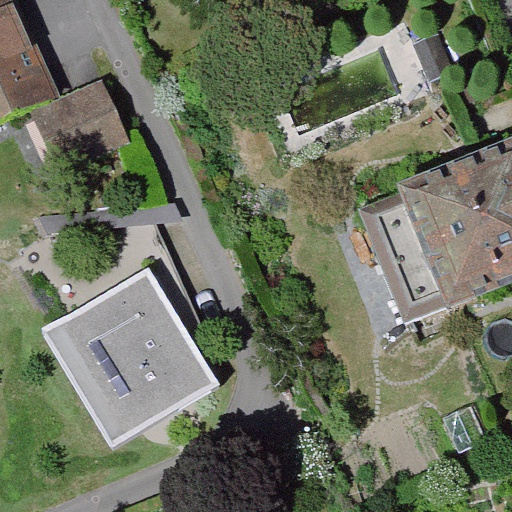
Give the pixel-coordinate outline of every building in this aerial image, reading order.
[(0,0),(0,130),(29,119),(60,105),(14,0),(0,0)] [(443,38),(417,49),(432,87),(458,77),(443,38)] [(60,105),(29,119),(56,180),(132,147),(104,86),(60,105)] [(511,161),(414,203),(457,304),(511,280),(511,161)] [(35,214),(51,235),(187,221),(178,203),(35,214)] [(142,289),(50,344),(121,462),(131,456),(213,407),(160,319),(142,289)]
